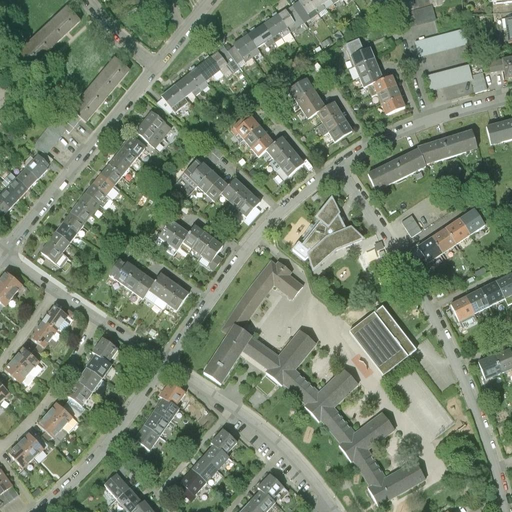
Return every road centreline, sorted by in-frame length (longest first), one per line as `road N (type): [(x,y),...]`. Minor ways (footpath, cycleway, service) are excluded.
road 1 (residential): [(336,168),(396,253),(457,364),(506,511)]
road 2 (residential): [(167,364),(281,211),(336,168)]
road 3 (residential): [(7,254),(157,69)]
road 4 (residential): [(333,504),(288,448),(167,364)]
road 5 (residential): [(40,511),(99,454),(167,364)]
road 6 (residential): [(336,168),(430,120),(511,97)]
road 7 (residential): [(0,450),(57,393),(101,319)]
